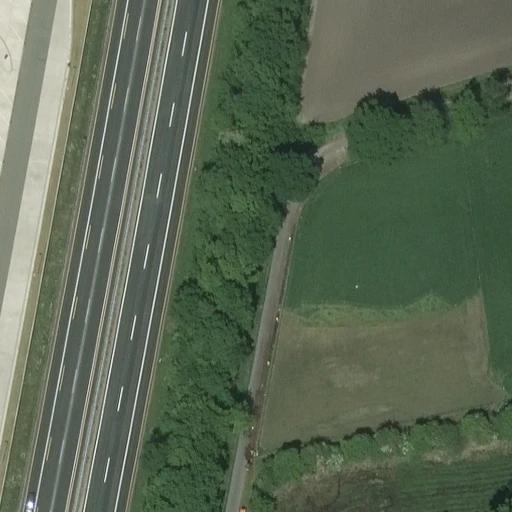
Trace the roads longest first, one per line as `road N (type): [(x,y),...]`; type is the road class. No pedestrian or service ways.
road 1 (unclassified): [(235,511),(291,206),(312,166),(344,145),(511,93)]
road 2 (motorway): [(99,511),(193,0)]
road 3 (motorway): [(141,0),(47,511)]
